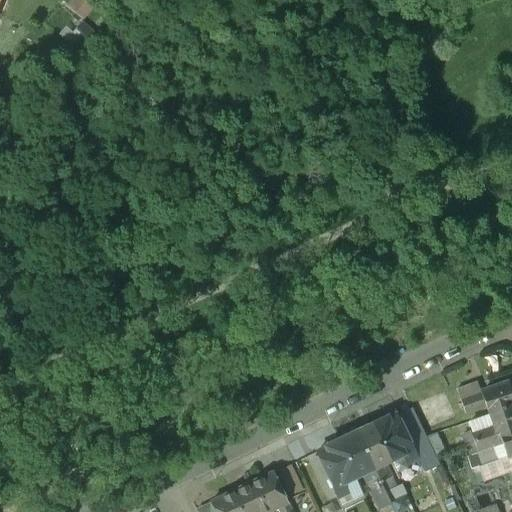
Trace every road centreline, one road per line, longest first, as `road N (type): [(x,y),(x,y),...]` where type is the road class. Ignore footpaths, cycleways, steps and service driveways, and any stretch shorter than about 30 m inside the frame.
road 1 (track): [(511,160),(0,388)]
road 2 (residential): [(511,324),(173,476)]
